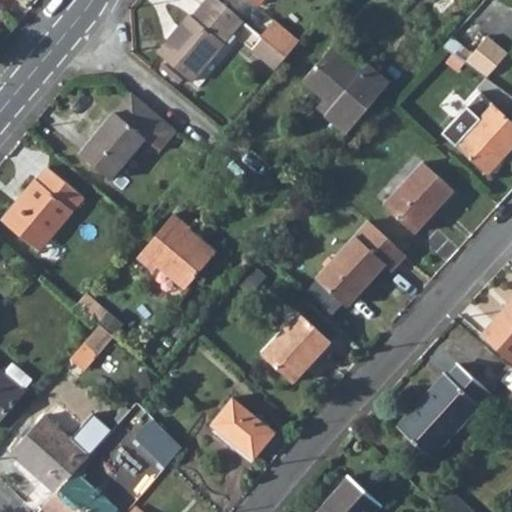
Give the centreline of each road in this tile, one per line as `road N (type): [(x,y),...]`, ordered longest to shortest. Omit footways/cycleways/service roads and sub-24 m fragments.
road 1 (residential): [(254,511),(511,218)]
road 2 (secondary): [(92,0),(0,109)]
